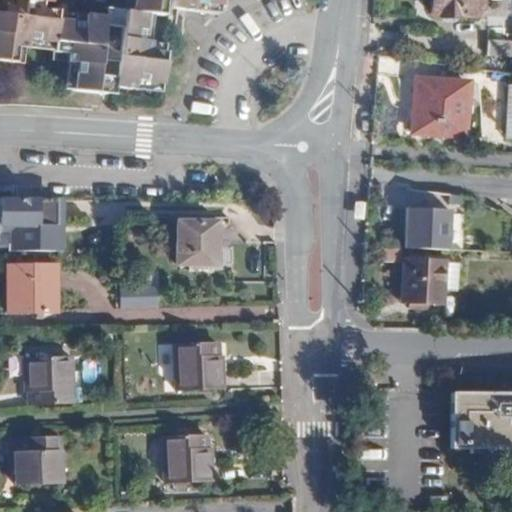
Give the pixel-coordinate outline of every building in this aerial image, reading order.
[(81,0),(81,7),(110,10),(126,12),(127,0),(160,0),(160,3),(170,5),(170,0),(81,0)] [(116,30),(110,87),(129,90),(130,82),(157,85),(161,55),(159,54),(140,51),(141,43),(135,42),(139,14),(159,16),(160,3),(160,0),(127,0),(126,12),(110,10),(108,28),(116,30)] [(218,0),(218,4),(191,1),(190,7),(222,10),(223,4),(231,5),(231,0),(218,0)] [(479,0),(432,0),(432,12),(441,12),(441,15),(461,15),(461,13),(479,13),(479,0)] [(31,19),(0,15),(0,66),(6,67),(9,49),(17,50),(18,40),(48,44),(47,53),(68,56),(67,65),(74,66),(72,91),(102,94),(104,78),(94,76),(101,19),(80,16),(78,24),(51,21),(52,13),(32,11),(31,19)] [(511,48),(511,39),(490,37),(488,54),(511,57),(511,48)] [(463,83),(414,81),(412,133),(460,135),(463,83)] [(62,195),(0,195),(0,233),(9,233),(10,251),(63,251),(62,195)] [(444,212),(400,211),(398,251),(442,253),(444,212)] [(177,223),(176,265),(215,266),(216,224),(177,223)] [(404,261),(403,302),(441,304),(442,290),(443,264),(404,261)] [(6,263),(6,312),(55,312),(56,263),(6,263)] [(443,264),(442,290),(456,290),(457,264),(443,264)] [(222,338),(182,341),(184,389),(228,387),(228,353),(223,353),(222,338)] [(35,403),(77,401),(75,353),(29,355),(31,386),(34,387),(35,403)] [(511,393),(455,393),(453,448),(511,448),(511,393)] [(217,480),(214,434),(170,436),(172,483),(217,480)] [(62,435),(14,436),(14,452),(18,452),(19,483),(64,482),(62,435)]
